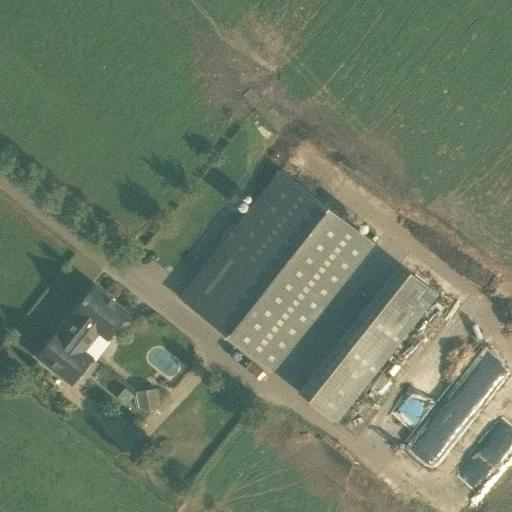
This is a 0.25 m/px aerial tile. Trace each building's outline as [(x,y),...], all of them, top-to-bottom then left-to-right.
[(374,244),(281,171),(181,298),(273,371),(374,244)] [(399,263),(298,391),(337,422),(438,294),(399,263)] [(78,315),(62,334),(58,331),(38,357),(72,384),(92,358),(84,351),(99,332),(103,335),(109,327),(114,331),(128,313),(94,286),(73,311),(78,315)] [(507,366),(456,327),(381,425),(432,463),(507,366)] [(157,388),(135,391),(138,407),(150,412),(159,403),(157,388)]
